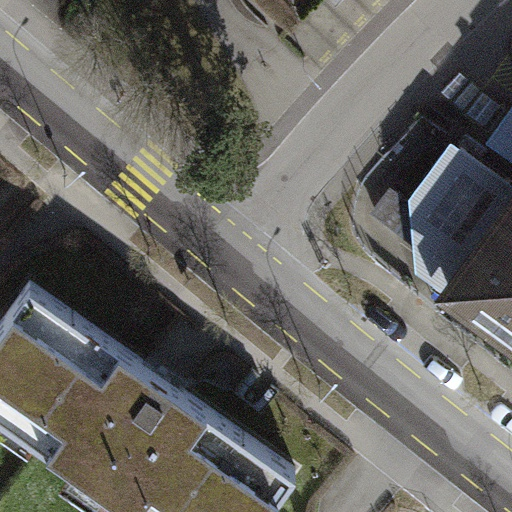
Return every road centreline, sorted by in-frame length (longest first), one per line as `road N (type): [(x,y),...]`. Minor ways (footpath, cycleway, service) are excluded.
road 1 (tertiary): [(217,243),(511,481)]
road 2 (residential): [(217,243),(464,0)]
road 3 (tertiary): [(0,57),(217,243)]
